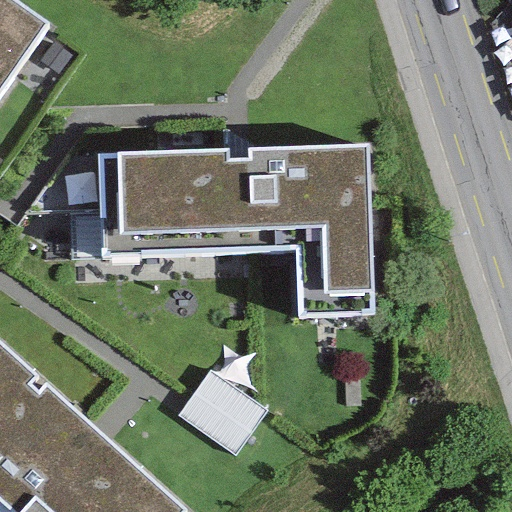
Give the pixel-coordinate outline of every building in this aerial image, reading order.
[(0,0),(0,108),(52,35),(1,0),(0,0)] [(511,9),(490,32),(511,52),(511,9)] [(370,155),(102,162),(104,264),(157,262),(300,259),(302,324),(375,322),(370,155)] [(178,511),(0,352),(0,511),(178,511)] [(271,415),(213,375),(182,420),(240,460),(271,415)]
